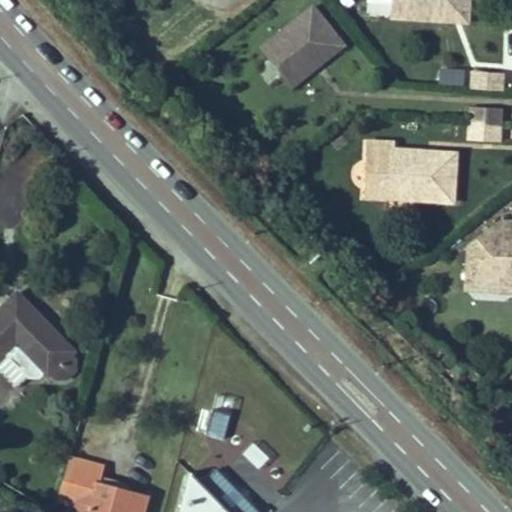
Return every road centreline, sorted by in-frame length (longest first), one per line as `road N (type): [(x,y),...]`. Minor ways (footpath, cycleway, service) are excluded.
road 1 (primary): [(503,511),(4,0)]
road 2 (primary): [(9,59),(453,511)]
